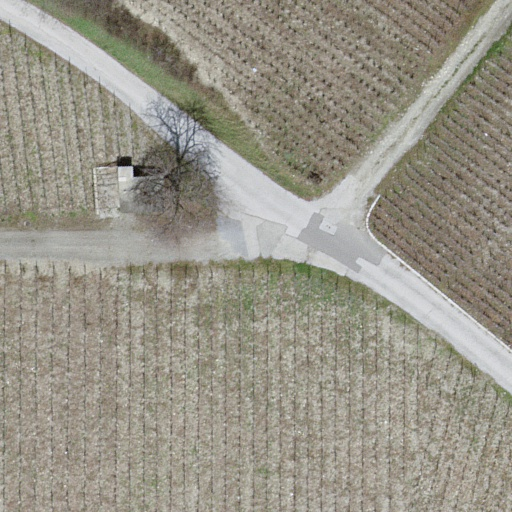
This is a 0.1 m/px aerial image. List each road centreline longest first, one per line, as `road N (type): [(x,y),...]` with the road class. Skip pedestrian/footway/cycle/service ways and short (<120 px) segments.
road 1 (unclassified): [(511,398),(0,9)]
road 2 (track): [(304,237),(0,241)]
